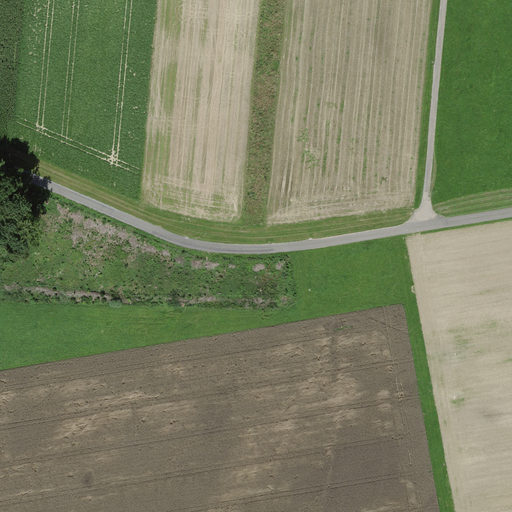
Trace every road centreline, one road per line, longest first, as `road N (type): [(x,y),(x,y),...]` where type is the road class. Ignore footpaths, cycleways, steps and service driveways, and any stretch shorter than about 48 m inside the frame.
road 1 (track): [(511,213),(266,252),(222,250),(0,166)]
road 2 (track): [(423,226),(445,0)]
